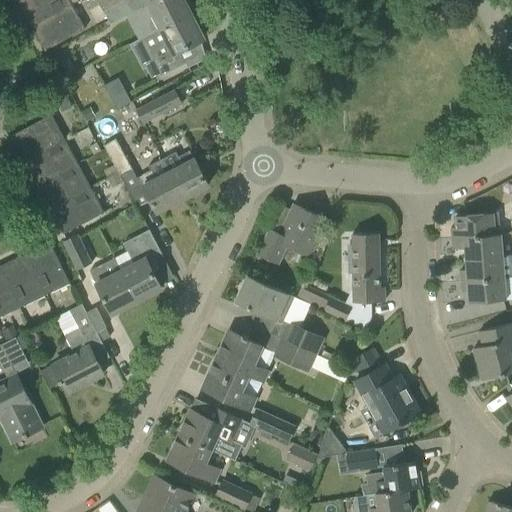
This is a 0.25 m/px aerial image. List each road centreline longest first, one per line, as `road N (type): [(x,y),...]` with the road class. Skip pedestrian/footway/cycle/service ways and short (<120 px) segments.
road 1 (unclassified): [(50,511),(99,483),(131,444),(255,166)]
road 2 (residential): [(483,444),(430,368),(416,310),(415,184)]
road 3 (unclassified): [(255,166),(228,0)]
road 4 (residential): [(255,166),(415,184)]
